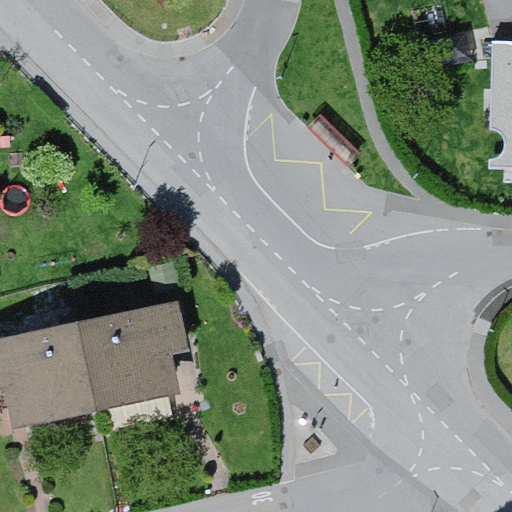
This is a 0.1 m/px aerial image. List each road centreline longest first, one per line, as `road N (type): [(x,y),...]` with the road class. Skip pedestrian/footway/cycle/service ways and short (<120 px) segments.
road 1 (residential): [(357,308),(172,140)]
road 2 (residential): [(491,453),(357,308)]
road 3 (residential): [(172,140),(41,21)]
road 4 (residential): [(172,140),(276,0)]
road 5 (residential): [(357,308),(487,268),(511,269)]
road 6 (residential): [(491,453),(349,508)]
